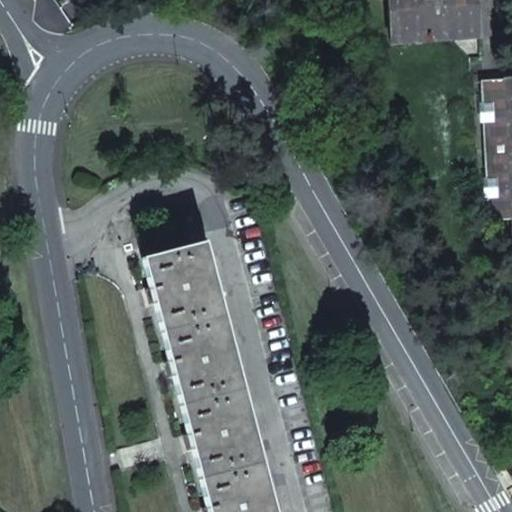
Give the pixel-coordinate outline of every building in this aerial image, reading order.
[(389,0),(393,40),(478,34),(475,0),(389,0)] [(511,78),(508,79),(480,81),(488,220),(511,218),(511,78)] [(172,376),(188,437),(192,449),(207,510),(208,511),(272,511),(203,243),(142,259),(150,289),(153,303),(169,362),(172,376)] [(149,304),(153,303),(150,289),(145,291),(149,304)] [(167,377),(172,376),(169,362),(164,363),(167,377)] [(192,449),(188,437),(183,438),(186,451),(192,449)]
